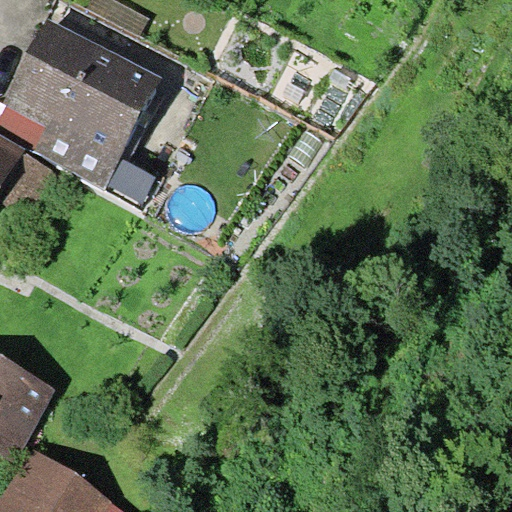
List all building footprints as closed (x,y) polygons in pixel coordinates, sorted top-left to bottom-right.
[(123,167),(127,161),(163,96),(52,35),(34,70),(13,107),(82,145),(123,167)] [(166,183),(127,161),(123,167),(82,145),(66,174),(147,218),(166,183)] [(0,194),(17,162),(0,152),(0,194)] [(17,162),(0,194),(0,260),(46,178),(17,162)] [(44,393),(0,369),(0,459),(7,464),(44,393)] [(0,511),(121,511),(23,452),(0,489),(0,511)]
